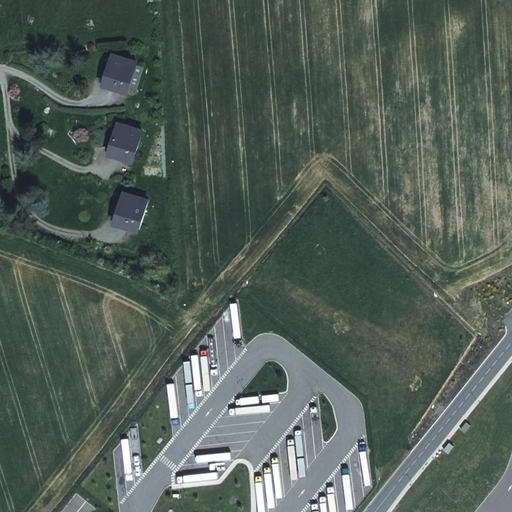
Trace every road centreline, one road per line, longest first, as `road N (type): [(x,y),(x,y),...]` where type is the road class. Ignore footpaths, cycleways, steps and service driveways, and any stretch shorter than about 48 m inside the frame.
road 1 (tertiary): [(375,511),(511,343)]
road 2 (unknown): [(113,241),(40,223),(15,178)]
